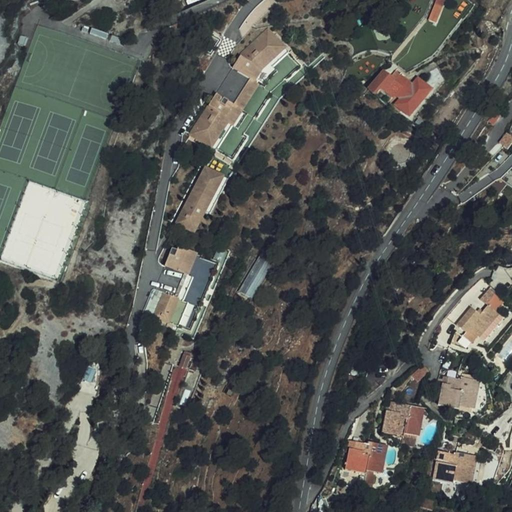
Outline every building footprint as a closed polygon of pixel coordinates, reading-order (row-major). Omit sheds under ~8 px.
[(434,31),(446,0),(438,0),(427,28),(434,31)] [(107,39),(88,32),(86,37),(105,44),(107,39)] [(25,36),(19,34),(16,43),(22,45),(25,36)] [(265,36),(239,59),(187,140),(213,157),(212,158),(229,168),(246,143),(241,140),(251,124),(253,125),(270,100),(268,99),(282,86),(284,88),(300,73),(265,36)] [(123,45),(110,40),(108,45),(121,51),(123,45)] [(400,94),(394,88),(400,83),(395,78),(389,84),(384,79),(368,97),(373,102),(379,95),(390,105),(394,101),(400,94)] [(477,80),(469,92),(474,95),(483,83),(477,80)] [(404,98),(410,92),(400,83),(394,88),(400,94),(404,98)] [(431,99),(418,87),(412,94),(406,100),(400,106),(394,113),(407,124),(431,99)] [(404,98),(400,94),(394,101),(398,105),(404,98)] [(400,106),(406,100),(404,98),(398,105),(400,106)] [(418,140),(405,132),(401,138),(414,146),(418,140)] [(224,185),(202,173),(172,227),(189,236),(200,216),(205,219),(224,185)] [(172,252),(167,251),(161,264),(178,250),(174,248),(172,252)] [(178,250),(161,264),(159,268),(168,272),(149,318),(185,334),(214,266),(178,250)] [(240,290),(253,298),(273,263),(259,255),(240,290)] [(489,310),(490,311),(498,300),(491,294),(482,305),(489,310)] [(470,334),(481,342),(490,331),(500,319),(490,311),(489,310),(482,319),(474,312),(458,330),(467,338),(470,334)] [(500,319),(490,331),(493,334),(503,322),(500,319)] [(493,334),(490,331),(481,342),(487,348),(497,337),(493,334)] [(186,355),(179,353),(173,367),(180,369),(186,355)] [(416,379),(424,385),(431,373),(425,369),(424,369),(416,379)] [(440,409),(461,414),(462,409),(474,412),(480,384),(475,383),(476,379),(461,376),(459,383),(445,380),(440,409)] [(349,403),(356,387),(346,383),(339,399),(349,403)] [(405,434),(417,437),(421,419),(416,418),(419,409),(406,406),(405,409),(401,408),(401,405),(390,403),(387,417),(383,433),(405,439),(405,434)] [(381,474),(385,455),(379,454),(381,445),(371,443),(370,445),(352,441),(345,471),(362,475),(360,483),(368,485),(370,476),(368,476),(369,471),(381,474)] [(429,481),(436,483),(442,455),(437,454),(435,461),(434,460),(429,481)] [(459,485),(469,487),(473,468),(470,467),(472,458),(460,456),(458,460),(454,460),(454,458),(442,455),(436,483),(458,488),(459,485)] [(481,460),(472,458),(470,467),(473,468),(469,487),(474,488),(481,460)] [(317,498),(307,504),(306,511),(321,511),(328,508),(319,496),(317,498)] [(430,497),(423,503),(430,511),(431,511),(438,506),(430,497)]
